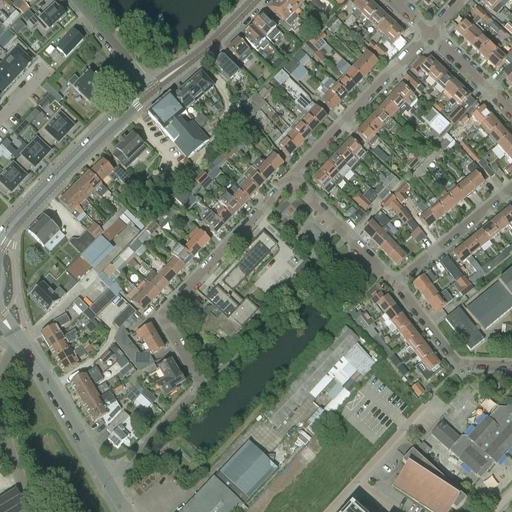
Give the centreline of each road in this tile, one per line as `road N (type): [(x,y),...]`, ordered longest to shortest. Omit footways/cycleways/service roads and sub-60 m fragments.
road 1 (residential): [(102,476),(132,457),(195,387),(163,317),(289,176)]
road 2 (tertiary): [(0,242),(151,89)]
road 3 (residential): [(289,176),(429,32)]
road 4 (residential): [(102,476),(20,341)]
road 5 (residential): [(511,365),(460,364),(397,282)]
road 6 (residential): [(397,282),(378,272),(289,176)]
road 7 (residential): [(511,185),(397,282)]
road 8 (tertiary): [(151,89),(254,0)]
